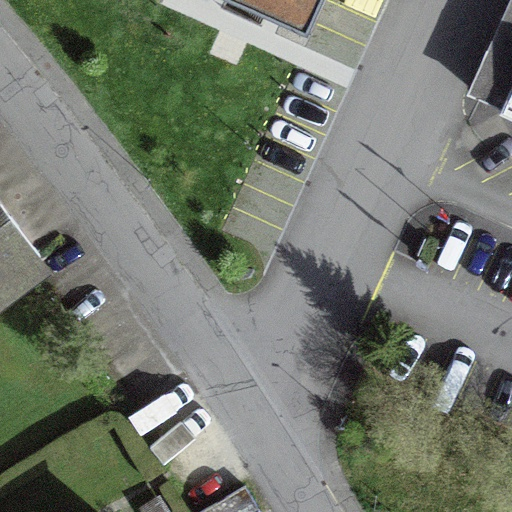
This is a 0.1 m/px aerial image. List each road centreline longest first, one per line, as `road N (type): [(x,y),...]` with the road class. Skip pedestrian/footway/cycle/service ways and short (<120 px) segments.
road 1 (residential): [(446,0),(253,412)]
road 2 (residential): [(0,79),(253,412)]
